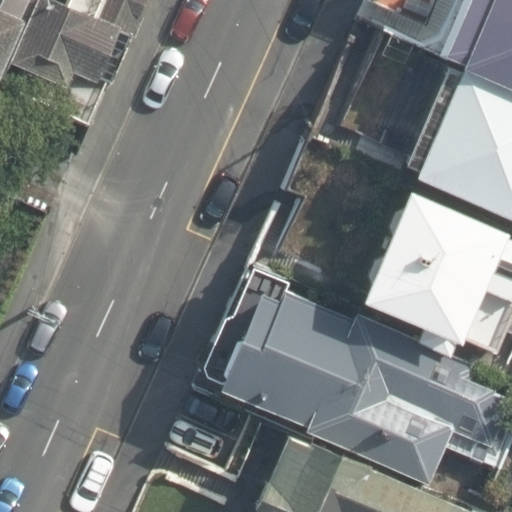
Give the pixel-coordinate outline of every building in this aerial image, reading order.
[(0,0),(0,43),(18,0),(0,0)] [(511,0),(425,0),(411,34),(511,76),(511,0)] [(511,96),(411,55),(374,145),(426,167),(420,181),(511,218),(511,96)] [(511,298),(511,273),(456,216),(346,167),(298,276),(485,358),(511,298)] [(464,372),(251,277),(206,375),(429,475),(445,439),(496,461),(511,426),(511,421),(498,415),(508,392),(464,372)] [(468,511),(471,508),(284,433),(251,506),(250,511),(468,511)]
